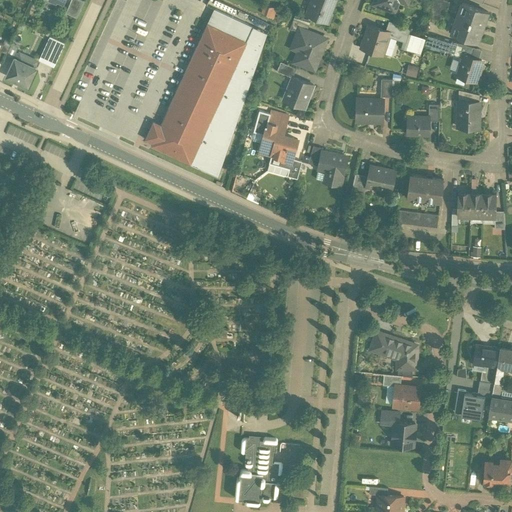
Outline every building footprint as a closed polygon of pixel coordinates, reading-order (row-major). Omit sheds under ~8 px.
[(81,0),(71,0),(66,12),(77,17),(84,1),(81,0)] [(311,0),(307,14),(328,22),(332,12),(331,12),(335,0),(311,0)] [(375,0),(374,3),(395,11),(398,0),(375,0)] [(450,2),(443,0),(434,0),(432,9),(446,13),(450,2)] [(475,6),(462,2),(457,17),(483,27),(488,12),(474,7),(475,6)] [(224,12),(215,8),(204,30),(167,111),(161,124),(153,121),(149,129),(145,139),(152,142),(151,145),(152,146),(161,150),(162,150),(170,154),(171,155),(180,159),(181,159),(189,163),(190,164),(190,163),(199,167),(199,168),(200,168),(208,172),(209,172),(218,176),(267,33),(267,32),(253,26),(224,12)] [(446,13),(432,9),(430,20),(442,25),(446,13)] [(483,27),(457,17),(451,33),(464,37),(478,42),(483,27)] [(310,24),(294,18),(290,28),(299,31),(300,28),(307,30),(310,24)] [(411,27),(389,20),(386,30),(389,31),(388,36),(406,42),(411,27)] [(386,30),(370,25),(366,39),(364,38),(361,47),(382,54),(388,36),(389,31),(386,30)] [(307,30),(300,28),(299,31),(295,41),(302,44),(295,61),(315,68),(326,38),(307,30)] [(475,47),(456,41),(452,54),(463,57),(464,54),(472,56),(475,47)] [(12,43),(6,56),(13,59),(18,45),(12,43)] [(56,45),(49,59),(56,62),(62,48),(56,45)] [(472,56),(464,54),(463,57),(458,75),(466,78),(475,81),(482,60),(472,56)] [(15,57),(6,75),(29,86),(37,67),(15,57)] [(297,67),(281,61),(277,71),(293,77),(293,76),(297,67)] [(466,78),(458,75),(456,80),(458,82),(462,84),(465,82),(466,78)] [(314,84),(293,76),(293,77),(284,99),(304,107),(314,84)] [(393,79),(382,78),(381,95),(381,96),(392,96),(393,79)] [(477,94),(463,90),(462,101),(477,101),(477,94)] [(384,99),(357,98),(356,120),(384,121),(384,99)] [(462,101),(459,101),(458,126),(479,127),(480,102),(477,101),(462,101)] [(440,104),(429,103),(429,116),(430,116),(429,120),(439,120),(440,104)] [(271,110),(260,151),(272,154),(283,157),(282,162),(284,162),(291,164),(298,138),(297,138),(297,139),(282,135),(287,115),(271,110)] [(429,116),(409,115),(408,133),(429,134),(429,120),(430,116),(429,116)] [(324,147),(314,145),(309,162),(319,165),(322,150),(323,150),(324,147)] [(323,150),(322,150),(319,165),(319,168),(326,170),(324,180),(341,184),(343,174),(344,174),(348,156),(323,150)] [(283,157),(272,154),(270,162),(271,163),(275,169),(281,166),(283,166),(284,162),(282,162),(283,157)] [(397,170),(370,164),(368,176),(366,186),(367,186),(392,191),(397,170)] [(368,176),(356,173),(353,187),(366,190),(367,186),(366,186),(368,176)] [(444,179),(411,174),(408,196),(441,201),(444,179)] [(472,193),(459,192),(458,209),(458,215),(459,215),(471,215),(472,193)] [(484,193),(472,193),(471,215),(483,216),(484,193)] [(496,193),(484,193),(483,216),(495,216),(496,216),(496,210),(496,193)] [(439,214),(400,209),(399,222),(437,227),(439,214)] [(504,211),(496,210),(496,216),(495,216),(495,228),(505,228),(504,211)] [(417,345),(377,331),(371,349),(372,349),(373,347),(381,350),(381,351),(382,351),(382,350),(385,351),(384,354),(394,357),(400,359),(400,366),(398,366),(398,367),(417,368),(417,345)] [(490,347),(476,345),(474,361),(490,363),(487,381),(494,382),(494,380),(497,364),(500,347),(491,345),(490,347)] [(511,350),(501,348),(501,347),(500,347),(497,364),(494,380),(501,381),(504,365),(507,366),(511,367),(511,350)] [(402,375),(384,374),(383,384),(396,385),(401,385),(402,375)] [(480,380),(477,394),(485,395),(492,397),(493,388),(494,382),(487,381),(480,380)] [(501,381),(494,380),(494,382),(493,388),(500,389),(501,381)] [(401,385),(396,385),(394,405),(418,407),(420,387),(401,385)] [(456,400),(463,401),(464,392),(465,392),(466,390),(458,388),(456,400)] [(465,392),(464,392),(463,401),(461,414),(481,418),(485,395),(477,394),(465,392)] [(511,399),(492,397),(489,413),(511,417),(511,399)] [(380,423),(394,424),(394,421),(399,421),(400,412),(382,410),(380,423)] [(416,423),(399,421),(394,421),(394,424),(392,443),(413,445),(414,438),(415,438),(416,430),(415,430),(416,423)] [(277,449),(277,441),(277,439),(276,438),(274,437),(267,437),(266,437),(265,437),(263,438),(263,439),(262,439),(249,438),(245,437),(243,438),(242,439),(241,448),(241,450),(242,451),(244,452),(246,452),(245,462),(245,463),(246,465),(247,465),(248,466),(248,469),(244,469),(242,469),(241,470),(240,471),(240,477),(238,477),(237,477),(237,478),(235,495),(235,496),(236,497),(238,498),(244,499),(246,499),(246,500),(247,501),(248,502),(250,502),(258,503),(259,502),(260,501),(260,500),(261,494),(263,494),(263,495),(263,497),(266,498),(267,498),(269,497),(270,495),(272,496),(275,496),(277,495),(278,493),(279,485),(278,483),(276,481),(277,473),(279,473),(281,472),(282,470),(283,465),(282,463),(280,462),(272,461),(273,450),(276,450),(277,449)] [(501,467),(495,467),(491,463),(488,463),(486,465),(485,481),(486,483),(494,483),(498,479),(502,480),(504,482),(508,482),(509,481),(509,479),(507,477),(507,472),(508,471),(511,471),(511,464),(510,462),(503,462),(502,463),(501,467)] [(388,487),(370,485),(370,493),(379,494),(379,493),(388,494),(388,487)] [(388,494),(379,493),(379,494),(377,506),(403,509),(404,496),(388,494)]
